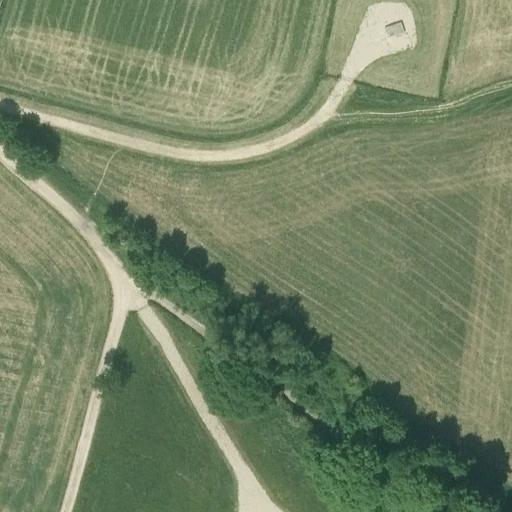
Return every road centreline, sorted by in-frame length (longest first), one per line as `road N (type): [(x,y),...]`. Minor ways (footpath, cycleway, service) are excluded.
road 1 (track): [(448,511),(122,274),(92,234),(0,147)]
road 2 (track): [(339,92),(302,133),(227,158),(185,157),(0,103)]
road 3 (track): [(65,511),(122,302),(122,274)]
